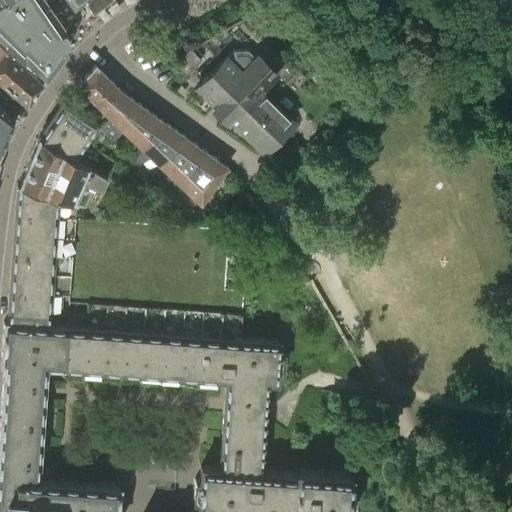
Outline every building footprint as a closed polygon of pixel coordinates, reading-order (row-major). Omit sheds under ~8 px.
[(44,0),(1,0),(0,1),(0,37),(22,58),(24,56),(45,76),(66,49),(66,32),(44,0)] [(69,0),(72,4),(77,0),(81,6),(82,6),(88,13),(87,15),(90,18),(93,15),(93,14),(106,4),(107,5),(111,2),(108,0),(69,0)] [(0,81),(25,104),(42,82),(2,45),(0,43),(0,81)] [(191,49),(175,65),(185,75),(201,59),(191,49)] [(225,56),(196,86),(215,104),(212,107),(218,113),(236,95),(241,100),(255,86),(259,90),(260,90),(275,74),(256,55),(253,57),(247,51),(234,51),(227,58),(225,56)] [(131,98),(123,93),(94,64),(75,84),(87,96),(81,101),(94,114),(100,108),(114,122),(131,98)] [(236,95),(218,113),(224,118),(227,116),(262,151),(292,121),(260,90),(259,90),(255,86),(241,100),(236,95)] [(161,119),(131,98),(114,122),(141,147),(161,119)] [(61,101),(50,118),(66,129),(86,142),(96,126),(94,124),(95,123),(61,101)] [(0,145),(6,130),(12,117),(0,107),(0,145)] [(50,118),(38,137),(75,159),(86,142),(66,129),(50,118)] [(161,119),(141,147),(160,165),(182,134),(161,119)] [(226,165),(182,134),(160,165),(200,203),(226,165)] [(75,159),(38,137),(18,185),(84,204),(89,190),(78,186),(81,180),(101,188),(106,175),(75,159)] [(301,153),(292,143),(273,160),(283,170),(301,153)] [(3,320),(3,321),(0,361),(4,361),(3,382),(43,385),(45,364),(62,365),(64,365),(218,376),(225,377),(224,398),(264,401),(266,380),(275,381),(276,369),(277,351),(278,339),(240,337),(241,321),(242,308),(243,291),(224,290),(228,230),(211,229),(75,219),(75,205),(57,199),(18,187),(18,185),(17,185),(16,188),(15,202),(14,217),(8,309),(7,320),(3,320)] [(182,208),(175,215),(180,220),(188,220),(191,217),(182,208)] [(43,385),(3,382),(2,388),(2,395),(42,398),(43,390),(43,385)] [(37,477),(42,398),(2,395),(0,417),(0,507),(4,508),(3,511),(115,511),(118,483),(37,477)] [(264,408),(264,401),(224,398),(223,404),(223,411),(263,414),(264,408)] [(200,465),(199,479),(196,510),(217,511),(216,511),(346,511),(350,472),(295,468),(295,472),(277,470),(259,469),(263,414),(223,411),(219,466),(200,465)]
